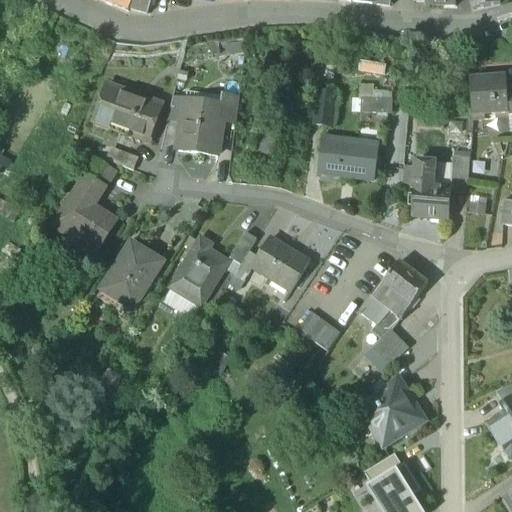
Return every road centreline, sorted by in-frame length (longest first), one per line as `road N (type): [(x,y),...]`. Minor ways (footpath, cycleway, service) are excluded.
road 1 (residential): [(511,18),(485,26),(265,10),(132,28),(50,0)]
road 2 (residential): [(451,260),(419,256),(290,200),(167,181)]
road 3 (residential): [(451,260),(452,511)]
road 4 (track): [(57,511),(0,363)]
